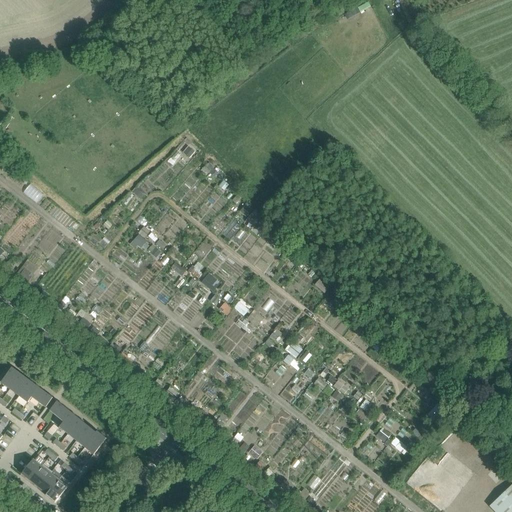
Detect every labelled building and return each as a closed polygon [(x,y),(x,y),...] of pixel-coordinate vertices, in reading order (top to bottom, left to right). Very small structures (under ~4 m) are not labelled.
[(31,184),(25,190),(36,200),(42,194),(31,184)] [(249,202),(241,208),(254,223),(261,217),(249,202)] [(141,249),(146,240),(136,234),(130,243),(141,249)] [(208,273),(201,282),(213,292),(221,283),(208,273)] [(322,293),(327,289),(320,279),(315,283),(322,293)] [(243,316),(249,309),(239,301),(233,307),(243,316)] [(219,310),(228,315),(232,307),(223,302),(219,310)] [(245,318),(256,327),(263,318),(252,309),(245,318)] [(79,323),(87,329),(93,321),(85,315),(79,323)] [(296,358),(302,350),(292,341),(285,350),(296,358)] [(10,389),(21,374),(12,368),(5,377),(4,376),(0,382),(10,389)] [(19,396),(30,381),(21,374),(10,389),(19,396)] [(28,402),(32,397),(39,387),(30,381),(19,396),(28,402)] [(53,398),(39,387),(32,397),(46,408),(53,398)] [(71,413),(58,402),(50,411),(64,422),(71,413)] [(64,422),(60,427),(68,434),(80,420),(71,413),(64,422)] [(68,434),(77,441),(88,426),(80,420),(68,434)] [(97,433),(96,433),(88,426),(77,441),(85,448),(97,433)] [(382,428),(376,436),(384,442),(390,434),(382,428)] [(97,433),(85,448),(94,455),(107,439),(97,431),(96,433),(97,433)] [(56,439),(53,442),(58,447),(61,443),(56,439)] [(399,441),(394,447),(402,453),(407,447),(399,441)] [(61,443),(58,447),(63,451),(66,447),(61,443)] [(53,453),(50,457),(55,461),(58,457),(53,453)] [(69,457),(74,461),(77,457),(73,453),(69,457)] [(74,461),(79,465),(83,462),(77,457),(74,461)] [(22,473),(21,474),(30,481),(42,466),(33,459),(33,460),(22,473)] [(66,471),(69,467),(64,463),(61,467),(66,471)] [(42,466),(30,481),(39,488),(50,473),(51,474),(52,472),(43,464),(42,466)] [(71,475),(74,471),(69,467),(66,471),(71,475)] [(50,473),(39,488),(47,494),(59,480),(51,474),(50,473)] [(61,476),(59,480),(47,494),(46,496),(55,503),(71,484),(61,476)] [(495,511),(511,511),(511,484),(490,506),(495,511)]
